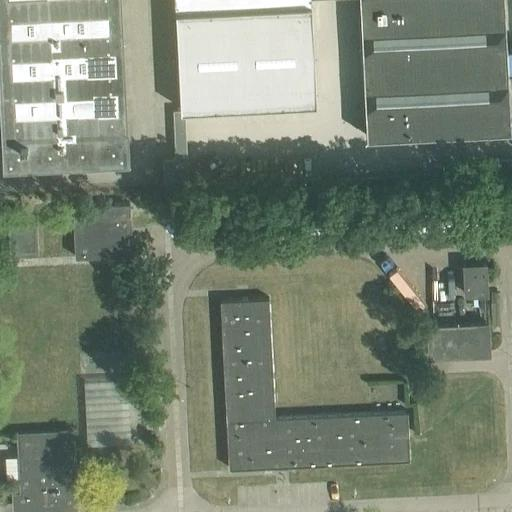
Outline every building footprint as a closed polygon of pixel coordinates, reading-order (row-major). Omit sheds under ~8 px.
[(0,0),(0,72),(5,163),(128,157),(119,0),(0,0)] [(174,0),(178,66),(314,60),(310,0),(174,0)] [(359,0),(366,134),(511,127),(504,0),(359,0)] [(131,201),(74,204),(76,255),(133,252),(131,201)] [(37,221),(8,222),(10,251),(38,250),(37,221)] [(465,264),(466,294),(489,293),(487,263),(465,264)] [(222,298),(230,466),(410,458),(408,409),(274,415),(269,296),(222,298)] [(490,323),(471,323),(429,325),(430,356),(491,353),(490,323)] [(76,478),(73,430),(39,432),(19,432),(21,494),(16,494),(16,506),(42,505),(42,499),(76,498),(76,478)]
